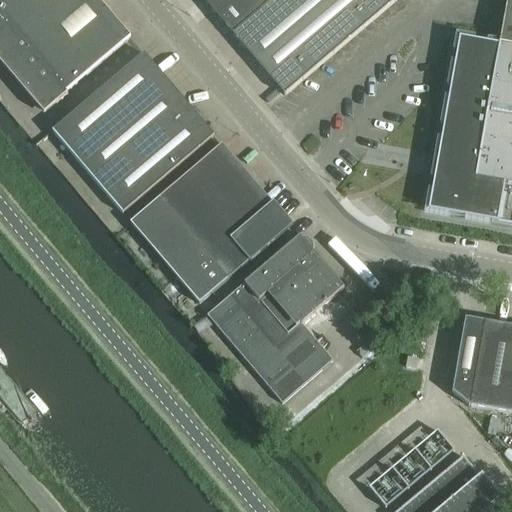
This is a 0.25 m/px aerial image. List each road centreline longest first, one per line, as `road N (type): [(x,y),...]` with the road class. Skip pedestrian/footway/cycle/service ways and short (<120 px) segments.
road 1 (unclassified): [(511,271),(397,252),(360,236),(148,0)]
road 2 (unclassified): [(262,511),(0,206)]
road 3 (unknown): [(292,167),(434,12)]
